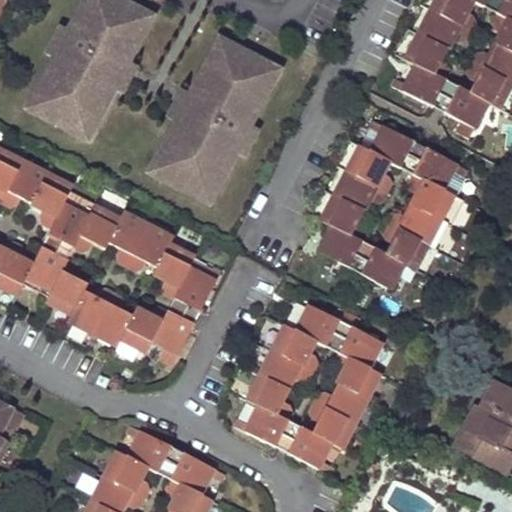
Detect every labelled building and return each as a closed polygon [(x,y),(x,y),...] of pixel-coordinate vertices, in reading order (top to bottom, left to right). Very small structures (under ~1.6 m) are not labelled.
[(93,104),(101,108),(112,88),(119,75),(114,72),(119,61),(125,64),(126,61),(138,37),(131,33),(142,11),(120,0),(90,0),(84,13),(76,9),(65,30),(64,33),(69,35),(64,46),(58,44),(51,56),(25,108),(77,135),(93,104)] [(80,0),(76,9),(84,13),(90,0),(80,0)] [(511,0),(436,0),(430,12),(417,36),(404,62),(415,68),(406,86),(395,80),(391,87),(431,108),(445,82),(442,70),(438,68),(455,35),(459,37),(471,33),(468,21),(464,19),(472,2),(483,8),(487,0),(504,0),(496,15),(499,26),(503,29),(486,62),(482,60),(471,64),(474,76),(478,78),(469,94),(458,89),(444,115),(485,135),(488,129),(477,124),(487,104),(498,110),(511,85),(511,83),(511,0)] [(436,0),(425,0),(421,8),(430,12),(436,0)] [(504,0),(487,0),(483,8),(496,15),(504,0)] [(150,15),(142,11),(131,33),(138,37),(150,15)] [(44,52),(51,56),(58,44),(64,33),(65,30),(57,26),(44,52)] [(409,32),(395,57),(404,62),(417,36),(409,32)] [(69,35),(64,33),(58,44),(64,46),(69,35)] [(471,33),(459,37),(466,41),(471,33)] [(214,65),(225,42),(217,38),(206,61),(214,65)] [(156,176),(208,203),(235,152),(242,139),(236,136),(242,125),(247,128),(249,125),(266,92),(258,88),(270,65),(225,42),(214,65),(206,61),(188,94),(187,96),(192,99),(187,110),(181,107),(174,121),(164,141),(172,145),(156,176)] [(482,60),(475,56),(471,64),(482,60)] [(133,66),(126,61),(125,64),(119,75),(112,88),(120,92),(133,66)] [(119,75),(125,64),(119,61),(114,72),(119,75)] [(278,69),(270,65),(258,88),(266,92),(278,69)] [(458,89),(445,82),(431,108),(444,115),(458,89)] [(511,105),(511,85),(498,110),(507,115),(511,105)] [(166,117),(174,121),(181,107),(187,96),(188,94),(180,90),(166,117)] [(187,110),(192,99),(187,96),(181,107),(187,110)] [(77,135),(85,139),(101,108),(93,104),(77,135)] [(413,143),(373,122),(369,130),(380,136),(370,154),(359,148),(346,173),(333,198),(320,223),(331,229),(318,254),(390,291),(403,266),(413,271),(426,246),(439,221),(453,196),(442,190),(452,172),(462,178),(466,171),(426,150),(413,176),(415,188),(419,190),(402,223),(398,221),(387,226),(390,237),(394,239),(385,256),(374,250),(365,267),(352,260),(360,243),(358,231),(354,229),(371,196),(375,198),(387,194),(384,182),(380,180),(388,164),(399,169),(413,143)] [(256,129),(249,125),(247,128),(242,139),(235,152),(243,156),(256,129)] [(242,139),(247,128),(242,125),(236,136),(242,139)] [(148,172),(156,176),(172,145),(164,141),(148,172)] [(413,143),(399,169),(413,176),(426,150),(413,143)] [(350,144),(337,169),(346,173),(359,148),(350,144)] [(0,266),(0,287),(17,296),(26,278),(52,291),(46,302),(71,315),(68,322),(118,347),(127,329),(172,352),(166,363),(174,366),(193,326),(167,313),(157,315),(154,319),(136,310),(133,317),(115,308),(117,304),(114,293),(103,297),(101,301),(83,292),(87,285),(70,276),(72,272),(68,263),(75,249),(86,245),(88,241),(105,249),(108,243),(126,252),(124,256),(128,267),(138,263),(140,259),(158,268),(155,274),(173,284),(171,289),(174,300),(200,313),(221,272),(169,246),(172,240),(122,215),(119,221),(94,208),(88,219),(62,206),(71,189),(0,152),(0,202),(0,204),(13,200),(15,196),(49,214),(47,218),(50,230),(47,235),(65,244),(59,258),(41,249),(32,267),(14,258),(16,254),(13,242),(0,247),(0,263),(1,265),(0,266)] [(333,198),(324,194),(311,219),(320,223),(333,198)] [(453,196),(439,221),(448,226),(461,200),(453,196)] [(13,200),(0,204),(8,208),(13,200)] [(391,217),(387,226),(398,221),(391,217)] [(65,244),(47,235),(41,249),(59,258),(65,244)] [(5,238),(0,247),(13,242),(5,238)] [(360,243),(352,260),(365,267),(374,250),(360,243)] [(426,246),(413,271),(422,276),(435,250),(426,246)] [(200,313),(174,300),(167,313),(193,326),(200,313)] [(336,320),(310,307),(297,332),(286,326),(248,401),(259,407),(249,426),(238,420),(234,428),(274,448),(287,422),(283,411),(279,408),(297,375),(301,377),(312,373),(309,361),(305,359),(314,342),(325,348),(334,331),(347,337),(338,355),(341,366),(345,369),(329,402),(324,399),(313,404),(316,415),(320,417),(312,435),(301,429),(288,455),(328,476),(332,469),(320,463),(329,445),(342,451),(379,375),(368,369),(381,343),(351,328),(355,319),(341,311),(336,320)] [(347,337),(334,331),(325,348),(338,355),(347,337)] [(510,392),(494,384),(479,411),(475,409),(454,448),(507,475),(511,465),(511,399),(508,397),(510,392)] [(317,396),(313,404),(324,399),(317,396)] [(0,453),(21,415),(0,403),(0,453)] [(301,429),(287,422),(274,448),(288,455),(301,429)] [(205,511),(211,502),(200,496),(209,477),(220,483),(224,476),(184,455),(170,482),(174,492),(178,494),(168,511),(123,511),(129,501),(133,503),(144,499),(141,487),(137,485),(146,469),(157,475),(170,448),(130,428),(126,435),(137,440),(128,459),(116,453),(86,511),(205,511)] [(170,448),(157,475),(170,482),(184,455),(170,448)] [(144,499),(133,503),(140,507),(144,499)]
